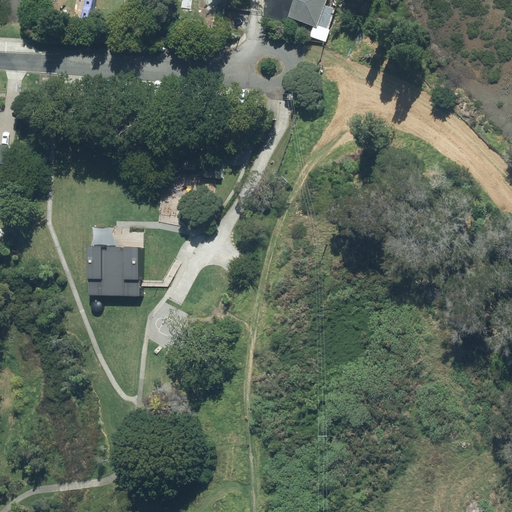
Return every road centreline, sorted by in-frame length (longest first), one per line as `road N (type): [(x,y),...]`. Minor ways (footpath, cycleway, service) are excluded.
road 1 (track): [(255,511),(249,355),(265,277),(324,131),(331,64)]
road 2 (residential): [(233,68),(0,61)]
road 3 (track): [(511,171),(406,94),(319,64)]
